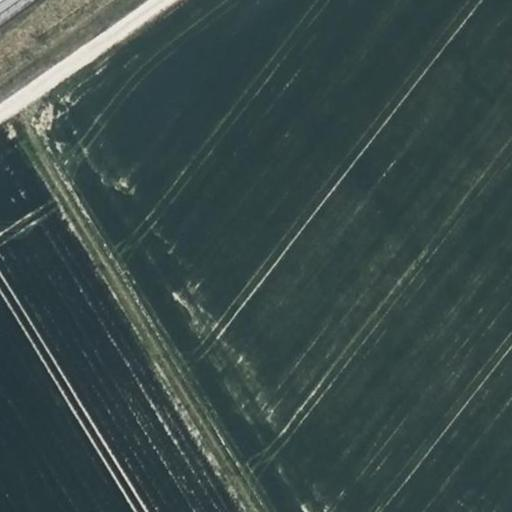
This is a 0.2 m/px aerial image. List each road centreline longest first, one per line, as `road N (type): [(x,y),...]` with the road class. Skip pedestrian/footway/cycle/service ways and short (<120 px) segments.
road 1 (track): [(8,103),(258,511)]
road 2 (track): [(0,109),(153,0)]
